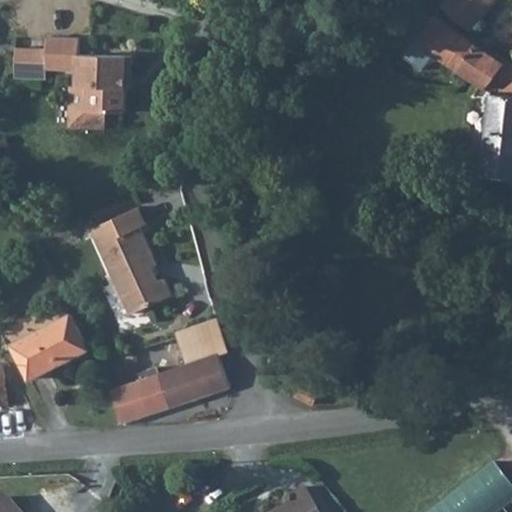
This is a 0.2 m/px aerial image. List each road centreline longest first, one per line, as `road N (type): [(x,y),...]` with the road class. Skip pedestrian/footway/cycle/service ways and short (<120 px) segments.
road 1 (residential): [(284,432),(241,325),(196,165),(206,87),(240,0)]
road 2 (unclassified): [(0,451),(284,432)]
road 3 (unclassified): [(284,432),(511,392)]
